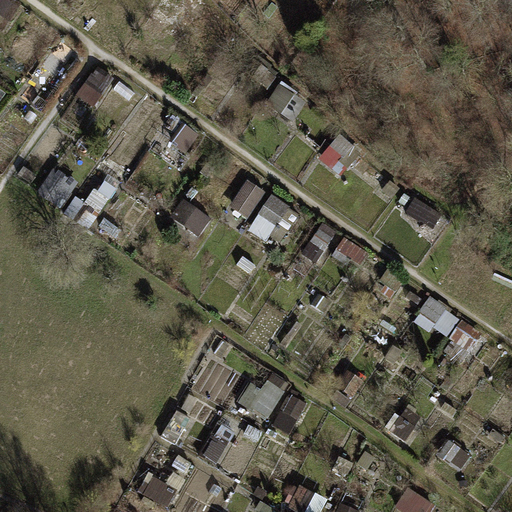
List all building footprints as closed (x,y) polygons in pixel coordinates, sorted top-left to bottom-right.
[(270,103),(297,122),(312,101),(285,82),(270,103)] [(184,167),(201,132),(173,118),(156,152),(184,167)] [(339,136),(326,161),(350,174),(363,149),(339,136)] [(43,195),(64,205),(74,183),(53,173),(43,195)] [(105,212),(122,181),(108,173),(91,205),(105,212)] [(250,220),(267,190),(250,180),(233,210),(250,220)] [(276,196),(254,227),(281,246),(303,215),(276,196)] [(418,199),(409,213),(442,235),(451,221),(418,199)] [(202,235),(213,219),(188,202),(177,218),(202,235)] [(418,320),(449,339),(463,317),(432,298),(418,320)] [(464,320),(445,350),(467,363),(486,333),(464,320)] [(271,420),(284,395),(254,380),(242,405),(271,420)] [(294,435),(310,402),(289,391),(272,424),(294,435)] [(171,508),(180,492),(155,478),(146,494),(171,508)] [(299,511),(323,511),(330,500),(302,487),(292,508),(299,511)] [(401,511),(435,511),(439,506),(411,490),(400,511),(401,511)]
